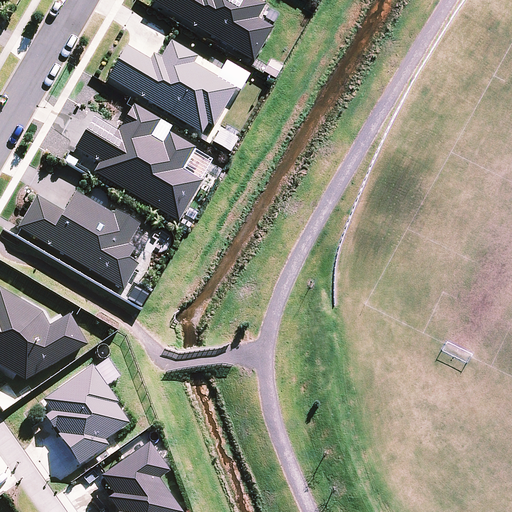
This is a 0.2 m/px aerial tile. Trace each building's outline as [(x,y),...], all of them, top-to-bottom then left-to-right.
[(151,0),(150,2),(252,62),(272,28),(256,19),(264,5),(255,0),(151,0)] [(107,79),(199,134),(206,123),(212,127),(234,90),(192,65),(196,57),(195,56),(173,44),(170,42),(160,60),(152,55),(149,61),(126,47),(107,79)] [(92,173),(176,223),(201,182),(181,170),(194,149),(167,133),(160,144),(149,137),(159,121),(132,106),(117,132),(92,118),(73,150),(97,165),(92,173)] [(35,197),(16,229),(121,292),(137,265),(127,260),(133,250),(126,246),(138,225),(114,211),(112,215),(74,193),(62,213),(35,197)] [(0,368),(24,383),(87,347),(68,315),(48,327),(40,313),(0,289),(0,368)] [(116,404),(91,367),(41,401),(50,413),(43,417),(52,429),(53,428),(58,435),(56,436),(77,466),(107,446),(103,441),(128,424),(114,405),(116,404)] [(180,511),(157,480),(168,472),(148,444),(99,477),(112,495),(107,498),(116,511),(180,511)]
